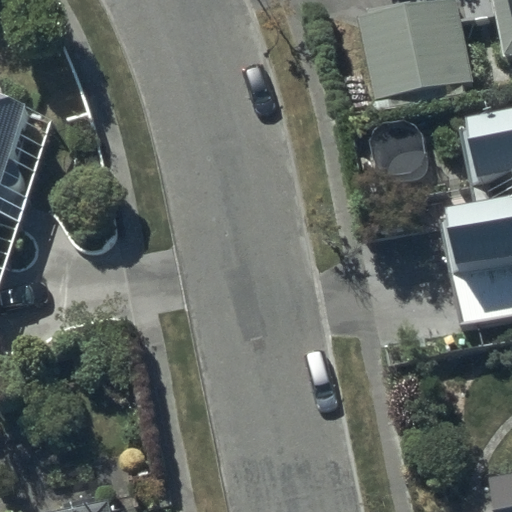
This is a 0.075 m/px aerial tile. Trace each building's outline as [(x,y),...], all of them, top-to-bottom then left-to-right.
[(506,77),(511,75),(511,0),(507,0),(511,20),(511,21),(495,25),(506,77)] [(459,16),(362,35),(378,116),(476,96),(459,16)] [(0,330),(59,145),(31,136),(36,123),(0,111),(0,102),(3,93),(0,91),(0,330)] [(511,145),(485,151),(498,213),(448,223),(464,301),(460,301),(467,337),(511,328),(511,145)] [(511,511),(511,469),(492,473),(500,511),(511,511)]
